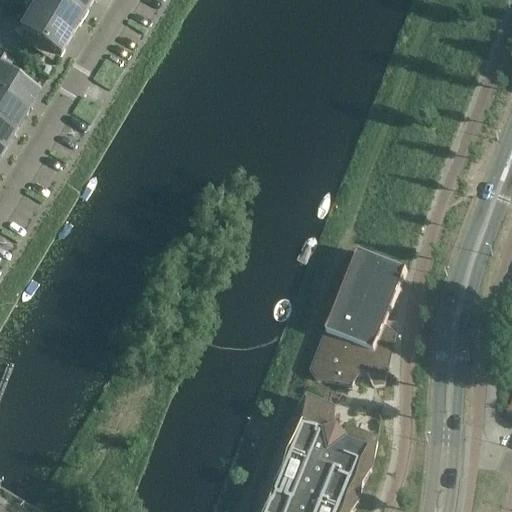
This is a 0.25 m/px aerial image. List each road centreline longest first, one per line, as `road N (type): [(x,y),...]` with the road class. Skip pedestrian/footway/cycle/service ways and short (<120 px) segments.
road 1 (tertiary): [(448,449),(452,345),(465,275),(511,156)]
road 2 (unclassified): [(0,214),(132,0)]
